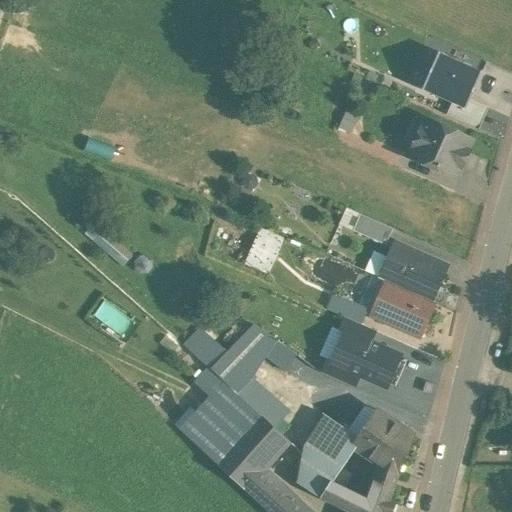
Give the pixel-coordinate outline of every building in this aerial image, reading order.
[(452,103),(466,109),(470,101),(482,73),(438,53),(422,90),(452,103)] [(446,115),(479,130),(488,109),(470,101),(466,109),(452,103),(446,115)] [(346,110),(340,127),(352,131),(357,113),(346,110)] [(470,140),(424,120),(408,157),(454,177),(458,167),(461,168),(469,151),(466,150),(470,140)] [(392,230),(359,215),(352,232),(385,246),(392,230)] [(283,238),(258,227),(244,261),(269,271),(283,238)] [(446,267),(395,244),(379,279),(386,282),(431,302),(446,267)] [(431,302),(386,282),(370,317),(418,338),(434,303),(431,302)] [(366,313),(340,302),(335,314),(345,319),(361,326),(366,313)] [(345,333),(370,344),(375,332),(361,326),(345,319),(339,331),(345,333)] [(293,354),(253,325),(225,353),(251,378),(252,379),(262,362),(282,371),(293,354)] [(225,353),(198,329),(183,346),(207,368),(209,370),(210,369),(225,353)] [(370,344),(345,333),(332,363),(359,375),(386,387),(400,358),(370,344)] [(251,378),(225,353),(210,369),(234,392),(257,414),(271,396),(252,379),(251,378)] [(315,370),(293,354),(282,371),(302,388),(315,370)] [(354,387),(359,375),(332,363),(328,361),(322,373),(354,387)] [(234,392),(210,369),(209,370),(207,368),(196,380),(219,401),(230,389),(234,392)] [(219,401),(186,437),(214,463),(257,414),(234,392),(230,389),(219,401)] [(413,437),(377,412),(359,438),(362,453),(383,467),(397,474),(413,437)] [(257,414),(214,463),(244,490),(259,473),(287,441),(257,414)] [(353,435),(324,417),(312,437),(346,461),(357,445),(353,435)] [(375,479),(367,501),(331,483),(346,461),(312,437),(302,454),(296,484),(320,499),(346,511),(384,511),(398,474),(397,474),(383,467),(376,479),(375,479)] [(305,511),(287,497),(259,473),(244,490),(267,511),(305,511)]
